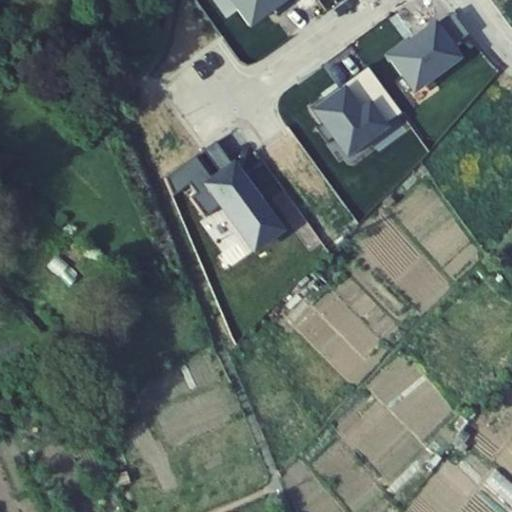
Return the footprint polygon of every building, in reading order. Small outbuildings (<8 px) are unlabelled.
[(290,0),(230,0),(249,25),(272,7),(275,12),(291,1),(290,0)] [(467,35),(451,13),(409,44),(407,42),(388,56),(413,91),(456,59),(449,48),(467,35)] [(397,117),(402,114),(361,58),(331,81),(334,85),(322,94),(319,89),(303,100),(321,124),(316,128),(327,144),(336,138),(350,157),(372,141),(369,136),(396,116),(397,117)] [(164,179),(172,197),(188,185),(195,193),(189,198),(204,218),(220,206),(253,250),(279,231),(232,167),(211,182),(195,159),(215,144),(214,142),(164,179)] [(215,144),(195,159),(211,182),(232,167),(215,144)]
